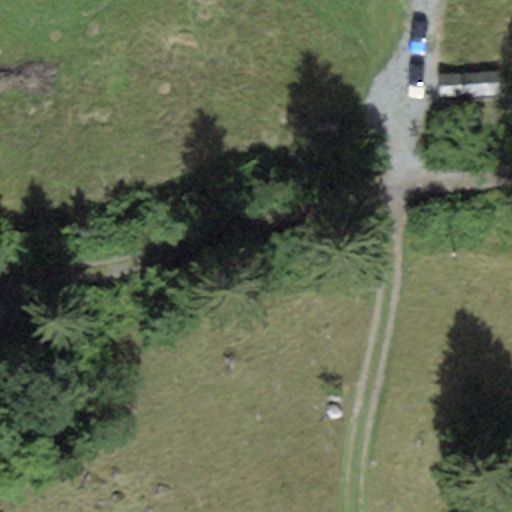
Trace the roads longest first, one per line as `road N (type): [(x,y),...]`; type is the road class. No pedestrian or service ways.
road 1 (track): [(0,276),(151,287),(398,208),(511,196)]
road 2 (track): [(423,0),(394,140),(393,305),(361,449),(356,511)]
